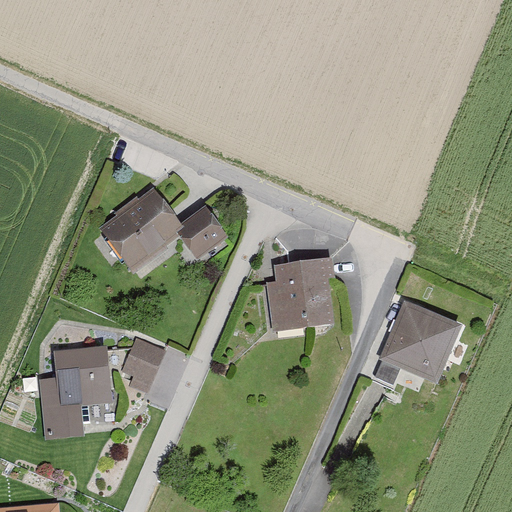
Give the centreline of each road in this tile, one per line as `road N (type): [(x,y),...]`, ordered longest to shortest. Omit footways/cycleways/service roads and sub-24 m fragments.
road 1 (residential): [(269,194),(401,250),(292,511)]
road 2 (residential): [(269,194),(139,511)]
road 3 (residential): [(0,74),(269,194)]
